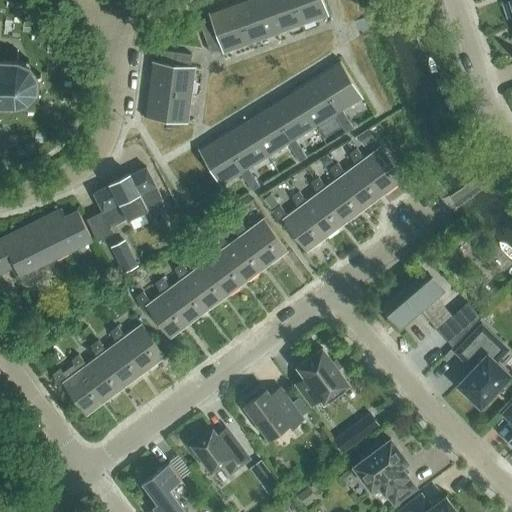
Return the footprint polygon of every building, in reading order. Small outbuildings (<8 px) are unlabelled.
[(275,33),(263,0),(242,0),(235,3),(249,42),(275,33)] [(301,24),(292,0),(263,0),(275,33),(301,24)] [(292,0),(301,24),(327,15),(328,15),(322,0),(292,0)] [(221,48),(222,53),(223,53),(223,52),(249,42),(235,3),(209,12),(208,11),(208,12),(210,19),(213,27),(216,34),(218,41),(221,48)] [(210,19),(199,23),(202,31),(213,27),(210,19)] [(205,38),(216,34),(213,27),(202,31),(205,38)] [(207,45),(218,41),(216,34),(205,38),(207,45)] [(207,45),(210,52),(221,48),(218,41),(207,45)] [(0,106),(6,106),(24,104),(35,92),(39,94),(40,91),(37,89),(37,78),(41,77),(40,74),(36,75),(30,66),(33,63),(30,61),(28,64),(17,59),(17,48),(0,47),(0,106)] [(168,51),(161,50),(159,61),(167,62),(168,51)] [(167,62),(174,63),(176,52),(168,51),(167,62)] [(191,54),(176,52),(174,63),(190,65),(191,54)] [(159,61),(151,60),(151,61),(152,61),(148,89),(190,94),(194,67),(195,66),(190,65),(174,63),(167,62),(159,61)] [(338,112),(334,114),(340,123),(347,118),(342,109),(361,97),(362,98),(363,97),(340,60),(339,61),(316,76),(338,112)] [(338,112),(316,76),(292,90),(315,126),(334,114),(338,112)] [(186,122),(190,94),(148,89),(145,116),(144,116),(143,117),(187,123),(187,122),(186,122)] [(291,141),(287,143),(293,152),(300,147),(295,138),(315,126),(292,90),(269,105),(291,141)] [(287,143),(291,141),(269,105),(245,119),(267,155),(287,143)] [(347,118),(340,123),(345,132),(353,127),(347,118)] [(267,155),(245,119),(222,134),(244,170),(240,172),(246,181),(253,176),(248,167),(267,155)] [(363,145),(373,139),(368,130),(357,136),(363,145)] [(240,172),(244,170),(222,134),(198,148),(198,147),(197,148),(220,186),(221,185),(220,184),(240,172)] [(349,153),(351,157),(355,165),(360,161),(384,192),(403,178),(380,146),(364,158),(356,148),(349,153)] [(300,147),(293,152),(298,161),(306,156),(300,147)] [(319,160),(322,164),(327,165),(331,162),(327,155),(319,160)] [(330,167),(336,179),(341,175),(364,207),(384,192),(360,161),(355,165),(345,172),(337,162),(330,167)] [(129,173),(114,180),(109,183),(110,184),(93,192),(110,226),(127,218),(127,219),(163,201),(146,166),(130,174),(129,173)] [(311,182),(317,193),(322,189),(345,221),(364,207),(341,175),(336,179),(326,187),(318,176),(311,182)] [(253,176),(246,181),(251,190),(259,185),(253,176)] [(291,196),(298,207),(303,204),(326,235),(345,221),(322,189),(317,193),(306,201),(298,191),(291,196)] [(263,199),(271,208),(278,203),(270,194),(263,199)] [(306,250),(326,235),(303,204),(298,207),(287,215),(279,205),(272,210),(279,223),(284,219),(306,250)] [(0,238),(0,272),(14,266),(18,276),(91,240),(77,210),(65,216),(61,208),(0,238)] [(232,225),(238,237),(243,233),(266,264),(286,250),(263,218),(247,230),(239,220),(232,225)] [(213,239),(219,251),(224,247),(247,278),(266,264),(243,233),(238,237),(228,244),(220,234),(213,239)] [(138,264),(125,238),(110,246),(123,272),(138,264)] [(193,253),(199,265),(205,261),(228,293),(247,278),(224,247),(219,251),(208,259),(200,248),(193,253)] [(174,268),(180,280),(185,276),(209,307),(228,293),(205,261),(199,265),(189,273),(181,263),(174,268)] [(424,271),(387,303),(403,321),(404,320),(403,319),(438,289),(424,273),(425,272),(424,271)] [(155,282),(161,294),(166,290),(189,321),(209,307),(185,276),(180,280),(170,287),(162,277),(155,282)] [(170,336),(189,321),(166,290),(161,294),(151,302),(143,291),(136,296),(142,309),(147,305),(170,336)] [(469,301),(438,328),(453,346),(482,316),(469,301)] [(110,331),(116,342),(121,339),(144,370),(164,355),(141,324),(125,336),(117,325),(110,331)] [(481,325),(456,351),(473,368),(458,384),(480,405),(509,374),(495,360),(506,349),(481,325)] [(91,345),(97,357),(102,353),(125,384),(144,370),(121,339),(116,342),(106,350),(98,340),(91,345)] [(322,347),(298,365),(306,377),(296,384),(311,403),(320,396),(324,401),(348,383),(322,347)] [(72,361),(77,371),(82,367),(106,398),(125,384),(102,353),(97,357),(86,364),(78,354),(71,359),(72,361)] [(59,368),(52,374),(59,386),(64,383),(86,413),(106,398),(82,367),(77,371),(72,361),(60,370),(59,368)] [(255,397),(245,404),(269,436),(289,422),(291,425),(301,418),(300,417),(290,404),(282,393),(276,398),(271,397),(262,386),(253,393),(255,397)] [(299,397),(290,404),(300,417),(309,411),(299,397)] [(342,452),(379,425),(370,413),(333,440),(342,452)] [(199,433),(186,442),(199,460),(202,457),(211,469),(222,461),(230,472),(249,458),(231,434),(221,441),(212,429),(201,437),(199,433)] [(369,454),(354,465),(371,487),(377,482),(385,492),(385,491),(394,503),(415,487),(406,476),(407,475),(400,465),(407,460),(390,438),(380,446),(378,443),(367,451),(369,454)] [(261,459),(251,467),(263,483),(274,475),(261,459)] [(168,461),(141,481),(156,502),(151,506),(156,511),(186,511),(188,511),(178,497),(189,489),(168,461)] [(308,486),(298,493),(306,504),(316,496),(308,486)] [(396,511),(457,511),(445,496),(430,507),(421,494),(396,511)]
